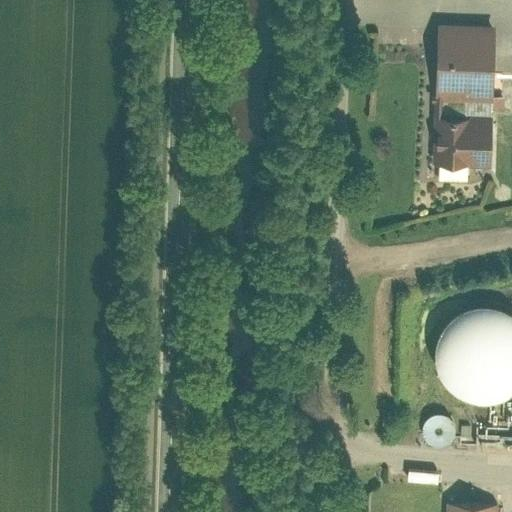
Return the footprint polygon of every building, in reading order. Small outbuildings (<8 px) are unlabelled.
[(492,22),(435,23),(437,96),(494,95),(492,22)] [(469,117),(436,116),(435,164),(489,165),(489,135),(468,135),(469,117)] [(511,315),(505,311),(490,305),(474,305),(458,310),(445,320),(436,334),(432,350),(433,367),(440,382),(451,394),(466,402),(483,404),(499,401),(511,393),(511,315)] [(431,412),(426,438),(452,443),(457,417),(431,412)] [(499,511),(500,496),(443,495),(442,511),(499,511)]
